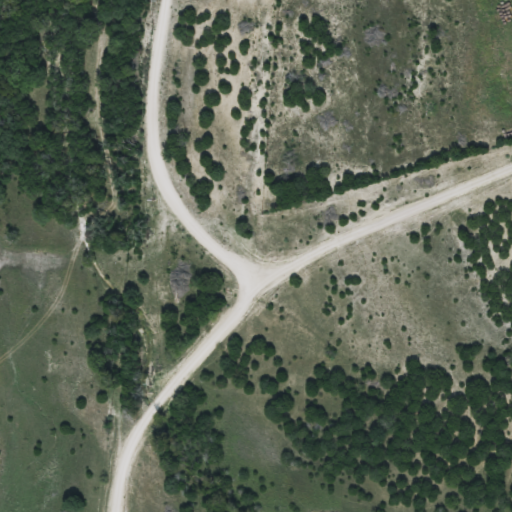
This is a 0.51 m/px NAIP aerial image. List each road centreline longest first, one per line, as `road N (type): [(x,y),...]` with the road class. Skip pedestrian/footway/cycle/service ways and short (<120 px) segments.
road 1 (residential): [(153,511),(219,321),(209,251),(164,151),(168,0)]
road 2 (residential): [(209,251),(265,277),(332,278)]
